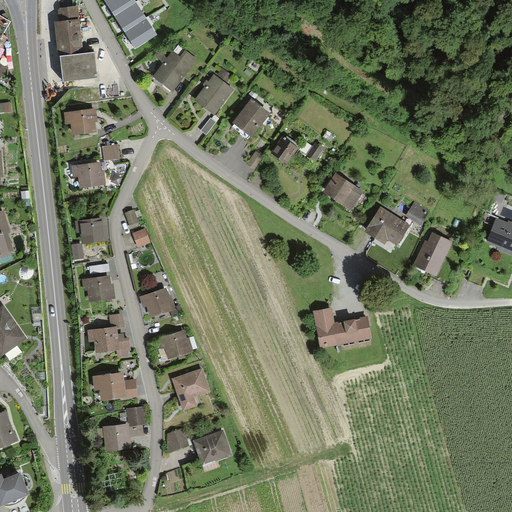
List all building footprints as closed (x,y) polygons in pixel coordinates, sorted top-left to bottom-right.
[(155,36),(131,0),(109,0),(106,2),(136,48),(155,36)] [(11,22),(0,15),(0,48),(2,49),(9,38),(4,35),(11,22)] [(83,57),(78,23),(57,25),(64,84),(97,80),(94,56),(83,57)] [(173,93),(197,60),(186,52),(181,58),(173,52),(153,79),(173,93)] [(231,76),(221,69),(215,77),(213,76),(195,101),(215,116),(233,90),(225,85),(231,76)] [(272,115),(253,101),(235,126),(254,140),(272,115)] [(10,104),(0,104),(0,114),(11,113),(10,104)] [(286,114),(281,110),(273,121),(279,125),(286,114)] [(96,111),(65,115),(66,126),(72,125),(73,139),(98,136),(96,111)] [(214,122),(208,118),(200,130),(206,134),(214,122)] [(334,136),(327,132),(323,137),(330,142),(334,136)] [(289,166),(299,149),(283,139),(272,156),(289,166)] [(324,148),(315,143),(307,156),(315,161),(324,148)] [(119,158),(118,145),(103,147),(104,160),(119,158)] [(263,156),(255,151),(246,164),(255,170),(263,156)] [(105,173),(102,174),(101,164),(72,167),(73,179),(79,178),(81,191),(106,187),(105,173)] [(364,192),(337,176),(325,195),(352,211),(364,192)] [(507,204),(509,198),(496,192),(493,199),(507,204)] [(398,211),(422,226),(425,220),(421,217),(426,209),(414,202),(411,206),(404,201),(398,211)] [(399,247),(411,226),(380,209),(366,234),(386,245),(388,241),(399,247)] [(138,225),(133,211),(124,214),(129,229),(138,225)] [(3,213),(0,214),(0,259),(16,255),(3,213)] [(105,220),(76,223),(78,235),(83,234),(85,245),(108,242),(105,220)] [(511,229),(496,223),(487,244),(511,253),(511,229)] [(150,243),(145,230),(132,235),(137,248),(150,243)] [(435,276),(451,242),(432,233),(428,243),(424,241),(413,266),(435,276)] [(85,259),(84,246),(75,246),(75,259),(85,259)] [(111,277),(82,281),(83,292),(89,292),(90,303),(114,300),(111,277)] [(174,312),(167,290),(141,299),(144,310),(148,308),(151,319),(174,312)] [(5,305),(0,308),(0,353),(3,357),(29,339),(5,305)] [(332,308),(314,312),(321,349),(372,339),(368,316),(350,319),(335,322),(332,308)] [(122,316),(109,317),(110,331),(118,330),(123,329),(122,316)] [(118,330),(110,331),(88,333),(89,343),(97,343),(98,354),(118,353),(119,360),(131,359),(129,339),(125,340),(124,335),(119,335),(118,330)] [(184,332),(158,340),(162,351),(166,349),(169,360),(193,353),(189,339),(187,340),(184,332)] [(210,393),(202,370),(172,381),(184,413),(198,408),(195,399),(210,393)] [(124,376),(94,379),(95,394),(102,394),(103,404),(126,402),(126,398),(136,397),(135,381),(125,382),(124,376)] [(143,408),(127,410),(129,427),(144,425),(143,408)] [(5,412),(0,413),(0,449),(18,442),(5,412)] [(131,451),(129,427),(104,429),(106,453),(131,451)] [(190,445),(182,430),(168,435),(167,453),(190,445)] [(232,456),(223,432),(194,442),(203,466),(232,456)] [(2,474),(0,474),(0,506),(29,494),(20,472),(4,479),(2,474)]
